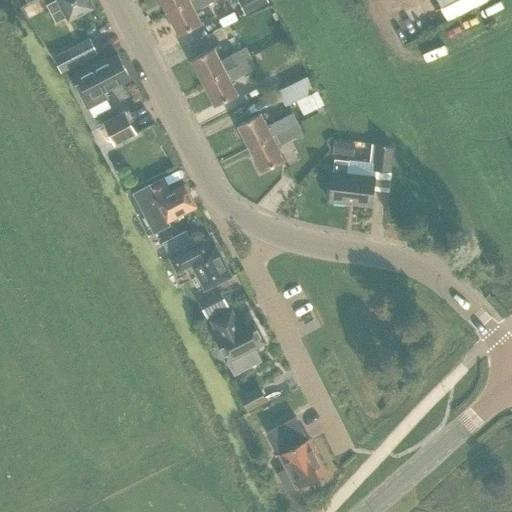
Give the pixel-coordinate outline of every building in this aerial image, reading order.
[(93,7),(89,0),(54,0),(46,4),(56,22),(65,17),(66,20),(93,7)] [(161,0),(167,11),(188,0),(161,0)] [(214,0),(188,0),(167,11),(179,34),(202,22),(196,10),(214,0)] [(438,0),(449,20),(488,0),(438,0)] [(273,4),(245,18),(253,33),(280,19),(273,4)] [(92,35),(84,19),(62,31),(70,47),(92,35)] [(75,64),(97,53),(89,37),(67,48),(75,64)] [(191,59),(203,82),(251,57),(246,47),(230,55),(231,57),(222,62),(215,47),(191,59)] [(71,75),(88,109),(109,98),(105,91),(130,78),(117,54),(106,60),(105,58),(71,75)] [(256,67),(251,57),(203,82),(215,105),(238,93),(232,80),(256,67)] [(315,90),(307,76),(277,90),(285,106),(315,90)] [(103,123),(114,144),(135,133),(124,112),(103,123)] [(238,124),(249,147),(272,136),(298,122),(293,112),(267,126),(260,113),(238,124)] [(249,147),(261,170),(283,159),(277,146),(303,133),(298,122),(272,136),(249,147)] [(371,205),(375,169),(390,171),(392,146),(371,144),(369,163),(334,158),(329,200),(371,205)] [(132,192),(153,233),(170,225),(168,220),(195,206),(184,184),(169,192),(164,181),(151,187),(149,184),(132,192)] [(192,265),(204,289),(231,275),(216,245),(209,248),(204,238),(168,256),(177,272),(192,265)] [(175,239),(164,245),(169,253),(179,248),(175,239)] [(228,315),(212,323),(220,339),(213,343),(223,362),(264,341),(254,322),(236,331),(228,315)] [(267,401),(259,385),(239,395),(247,411),(267,401)] [(277,472),(287,492),(296,487),(296,488),(326,472),(309,438),(307,439),(295,416),(267,431),(286,468),(277,472)]
